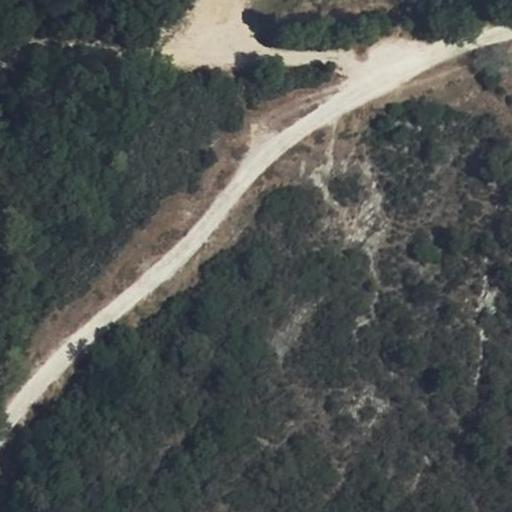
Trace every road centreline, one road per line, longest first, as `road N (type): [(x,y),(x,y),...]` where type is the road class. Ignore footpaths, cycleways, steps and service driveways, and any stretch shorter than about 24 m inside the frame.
road 1 (track): [(379,66),(359,94),(298,129),(46,368),(0,485)]
road 2 (track): [(223,49),(26,51),(0,70)]
road 3 (track): [(379,66),(223,49)]
road 4 (track): [(511,29),(379,66)]
